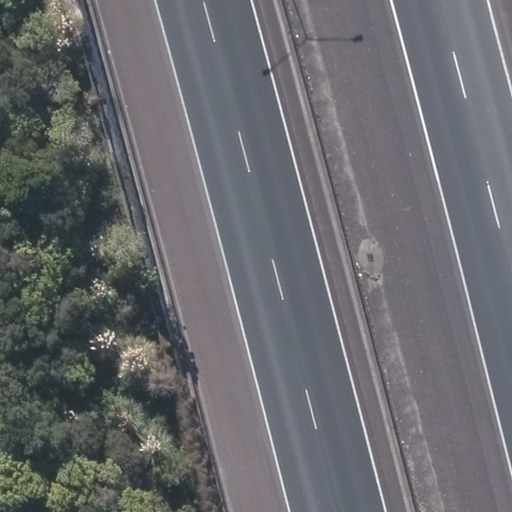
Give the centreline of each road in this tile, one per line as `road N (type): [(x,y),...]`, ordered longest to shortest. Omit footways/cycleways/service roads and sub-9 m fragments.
road 1 (motorway): [(325,511),(198,0)]
road 2 (motorway): [(442,0),(511,281)]
